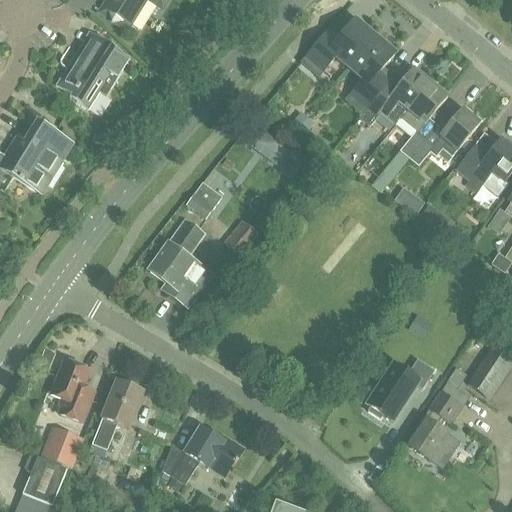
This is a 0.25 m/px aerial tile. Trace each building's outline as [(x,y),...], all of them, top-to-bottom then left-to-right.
[(147,0),(162,9),(167,0),(110,0),(101,14),(126,30),(145,0),(147,0)] [(349,70),(375,39),(356,23),(344,37),(333,28),(309,56),(327,71),(337,59),(349,70)] [(375,39),(349,70),(363,81),(353,93),(371,108),(376,100),(389,84),(378,75),(394,55),(375,39)] [(106,99),(130,61),(98,41),(89,54),(81,49),(56,89),(71,98),(69,101),(88,113),(99,94),(106,99)] [(408,112),(430,85),(413,71),(386,104),(394,111),(399,105),(408,112)] [(430,85),(408,112),(396,127),(411,139),(399,153),(409,160),(437,127),(430,121),(448,99),(430,85)] [(376,100),(371,108),(360,120),(369,129),(386,109),(376,100)] [(445,133),(437,127),(409,160),(418,168),(430,154),(436,159),(438,156),(447,164),(451,159),(452,160),(480,125),(462,111),(445,133)] [(293,126),(305,136),(312,128),(311,124),(304,118),(300,118),(293,126)] [(59,166),(73,145),(36,122),(23,143),(16,139),(5,158),(0,155),(0,193),(3,196),(13,181),(41,198),(47,186),(52,189),(64,169),(59,166)] [(511,173),(511,151),(501,143),(489,158),(476,148),(458,172),(470,182),(467,186),(477,193),(491,174),(504,184),(511,173)] [(200,187),(191,199),(186,208),(206,222),(219,201),(230,188),(211,173),(200,187)] [(415,202),(407,213),(414,219),(423,208),(415,202)] [(241,260),(259,238),(241,223),(223,245),(241,260)] [(166,286),(187,260),(203,238),(185,225),(169,247),(168,247),(148,274),(166,286)] [(187,260),(166,286),(162,292),(181,305),(184,301),(191,305),(211,278),(187,260)] [(511,361),(511,356),(495,345),(467,387),(486,400),(511,361)] [(81,424),(90,401),(79,397),(89,373),(65,363),(51,397),(58,399),(56,406),(58,406),(55,414),(81,424)] [(380,422),(382,418),(392,425),(402,410),(409,400),(408,399),(416,388),(421,391),(433,373),(417,363),(408,378),(393,368),(377,391),(374,389),(366,401),(369,404),(366,408),(370,410),(367,414),(380,422)] [(464,379),(454,373),(444,387),(455,394),(464,379)] [(102,421),(92,447),(89,454),(103,460),(117,426),(128,431),(142,395),(116,385),(102,421)] [(430,465),(449,436),(440,430),(444,424),(447,426),(460,407),(439,394),(427,412),(424,420),(405,448),(430,465)] [(199,465),(207,470),(224,481),(233,466),(234,466),(243,452),(211,432),(208,436),(200,430),(184,456),(172,448),(161,474),(185,488),(199,465)] [(41,460),(71,472),(82,443),(52,431),(41,460)] [(67,471),(40,461),(25,498),(51,509),(67,471)]
